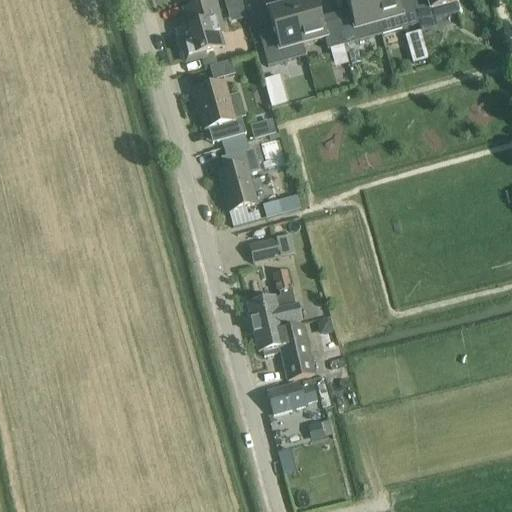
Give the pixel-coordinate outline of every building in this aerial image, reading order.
[(301,0),(291,3),(304,50),(325,44),(327,51),(343,47),(336,22),(322,26),(314,0),(313,0),(308,2),(307,0),(301,0)] [(345,0),(351,18),(336,22),(343,47),(381,36),(371,0),(345,0)] [(371,0),(381,36),(418,26),(420,33),(421,33),(412,1),(397,5),(395,0),(371,0)] [(415,0),(412,1),(421,33),(437,29),(435,21),(459,14),(454,0),(415,0)] [(185,29),(180,39),(186,63),(200,59),(205,58),(204,54),(215,51),(218,50),(214,37),(222,35),(223,34),(215,2),(204,5),(184,10),(189,28),(185,29)] [(276,39),(261,43),(268,68),(306,57),(304,50),(291,3),(274,8),(275,11),(268,13),(276,39)] [(461,14),(442,20),(444,29),(464,23),(461,14)] [(358,51),(349,54),(352,66),(361,63),(358,51)] [(204,69),(216,65),(213,56),(205,58),(200,59),(204,69)] [(232,63),(210,69),(213,83),(235,76),(232,63)] [(265,80),(273,107),(291,102),(283,75),(265,80)] [(213,129),(217,144),(246,136),(241,119),(234,122),(223,84),(195,92),(206,131),(213,129)] [(260,140),(280,135),(276,120),(256,125),(260,140)] [(249,176),(261,173),(254,150),(226,158),(230,172),(218,175),(229,213),(257,206),(249,176)] [(264,207),(267,219),(300,210),(297,198),(264,207)] [(250,246),(254,263),(281,258),(276,240),(250,246)] [(301,324),(297,307),(295,308),(285,265),(273,267),(280,299),(247,307),(254,337),(282,330),(282,328),(301,324)] [(260,301),(269,298),(266,288),(262,290),(256,272),(245,275),(253,298),(258,297),(260,301)] [(288,383),(308,379),(314,377),(302,327),(283,331),(282,330),(254,337),(259,354),(263,353),(264,358),(277,355),(276,351),(285,349),(289,365),(284,366),(288,383)] [(311,381),(287,388),(267,394),(274,417),(305,408),(304,404),(316,401),(312,386),(311,381)] [(293,450),(280,453),(286,475),(299,471),(293,450)]
